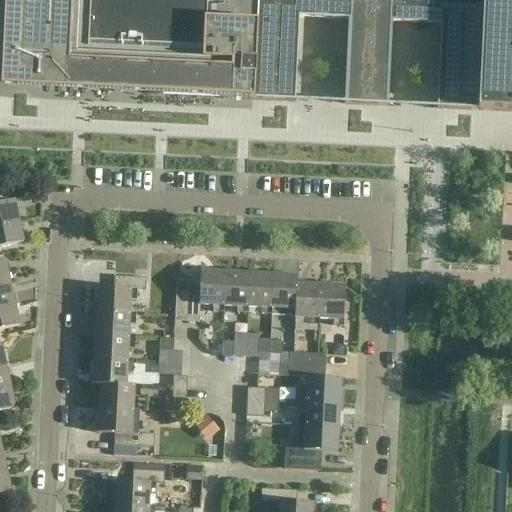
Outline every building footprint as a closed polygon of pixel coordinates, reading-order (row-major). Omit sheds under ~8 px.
[(479,111),(511,112),(511,0),(4,0),(1,88),(251,100),(295,103),(299,19),(348,21),(344,105),(387,107),(391,23),(419,24),(440,25),(436,109),(479,111)] [(0,226),(19,222),(14,201),(0,204),(0,226)] [(0,249),(24,244),(19,222),(0,226),(0,249)] [(0,265),(0,287),(10,285),(6,264),(0,265)] [(175,323),(199,324),(200,306),(213,307),(212,313),(223,314),(224,307),(223,307),(225,269),(224,274),(202,273),(202,269),(206,269),(206,268),(201,268),(200,281),(177,280),(175,323)] [(231,269),(225,269),(223,307),(224,307),(237,308),(236,315),(248,315),(248,309),(247,309),(249,270),(248,275),(225,274),(226,270),(231,271),(231,269)] [(247,309),(248,309),(261,310),(260,316),(272,316),(272,310),(271,310),(273,271),(272,276),(249,275),(250,271),(255,272),(255,271),(249,270),(247,309)] [(278,272),(273,271),(271,310),(272,310),(285,311),(284,317),(294,317),(295,317),(297,285),(297,282),(303,282),(303,281),(297,281),(298,278),(274,276),(274,273),(278,273),(278,272)] [(92,308),(91,313),(130,315),(131,302),(136,302),(137,292),(145,292),(146,279),(114,277),(113,289),(97,289),(96,313),(92,313),(93,308),(92,308)] [(295,317),(294,317),(294,319),(308,319),(308,326),(319,326),(320,320),(319,320),(321,282),(320,282),(320,286),(297,285),(295,317)] [(325,282),(321,282),(319,320),(320,320),(332,321),(332,327),(343,327),(345,288),(321,287),(321,283),(325,284),(325,282)] [(0,309),(15,306),(10,285),(0,287),(0,309)] [(15,306),(0,309),(0,331),(20,327),(15,306)] [(136,315),(130,315),(91,313),(91,314),(96,314),(95,337),(91,337),(92,332),(91,332),(90,337),(129,339),(129,338),(129,326),(135,326),(136,315)] [(299,346),(315,347),(316,333),(299,332),(299,346)] [(135,339),(129,338),(129,339),(90,337),(90,338),(95,338),(94,361),(90,361),(91,357),(89,357),(89,361),(128,363),(128,362),(128,349),(134,350),(135,339)] [(173,352),(174,340),(159,340),(158,352),(173,352)] [(259,340),(258,355),(270,355),(271,340),(259,340)] [(222,343),(221,357),(233,358),(234,344),(222,343)] [(289,366),(293,366),(302,367),(303,355),(289,354),(289,366)] [(302,367),(325,368),(326,356),(303,355),(302,367)] [(128,363),(89,361),(89,362),(94,362),(93,385),(89,385),(89,380),(88,380),(88,386),(100,386),(126,387),(126,386),(127,374),(133,374),(134,363),(128,362),(128,363)] [(293,378),(293,366),(289,366),(280,366),(279,378),(293,378)] [(302,367),(293,366),(293,378),(307,379),(325,380),(325,368),(302,367)] [(0,390),(11,388),(6,368),(0,369),(0,390)] [(172,389),(187,389),(188,378),(173,377),(172,389)] [(300,403),(306,404),(306,403),(344,405),(344,404),(340,404),(341,381),(344,382),(344,386),(345,386),(346,380),(325,380),(307,379),(306,392),(300,392),(300,403)] [(100,386),(99,409),(96,409),(96,405),(95,405),(94,409),(133,411),(134,398),(140,398),(140,387),(126,386),(126,387),(100,386)] [(0,390),(0,413),(16,410),(11,388),(0,390)] [(186,401),(187,389),(172,389),(171,400),(186,401)] [(247,389),(246,401),(278,402),(279,390),(247,389)] [(278,414),(278,402),(246,401),(246,417),(264,418),(264,413),(278,414)] [(344,409),(344,405),(306,403),(306,404),(305,416),(299,416),(298,427),(304,428),(304,427),(343,429),(343,428),(339,428),(340,405),(343,406),(343,409),(344,409)] [(139,411),(133,411),(94,409),(94,410),(99,411),(98,433),(94,433),(95,429),(93,429),(93,434),(114,435),(113,457),(135,458),(136,448),(154,449),(154,436),(132,435),(132,422),(139,422),(139,411)] [(343,433),(343,429),(304,427),(304,428),(304,440),(298,440),(297,451),(285,450),(284,470),(320,472),(321,453),(337,453),(338,429),(341,429),(341,433),(343,433)] [(110,502),(110,507),(148,509),(149,508),(149,495),(155,495),(156,486),(164,486),(164,473),(132,471),(132,483),(116,482),(115,506),(112,506),(112,502),(110,502)] [(0,473),(0,495),(12,493),(7,472),(0,473)] [(312,511),(313,505),(316,505),(316,509),(317,509),(318,504),(297,503),(297,492),(261,490),(260,502),(279,503),(278,511),(312,511)]
